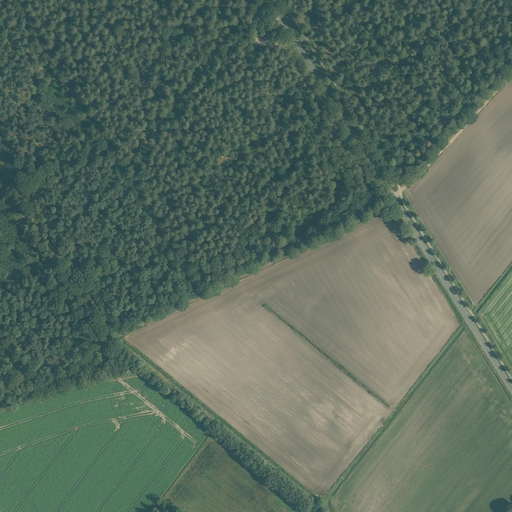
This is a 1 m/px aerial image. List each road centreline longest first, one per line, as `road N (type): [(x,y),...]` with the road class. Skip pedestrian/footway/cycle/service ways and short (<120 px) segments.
road 1 (track): [(0,397),(79,369),(121,333),(394,199),(511,72)]
road 2 (tertiary): [(511,388),(269,0)]
road 3 (track): [(121,333),(103,326),(13,185)]
road 4 (track): [(96,129),(16,0)]
road 5 (track): [(200,296),(123,171)]
